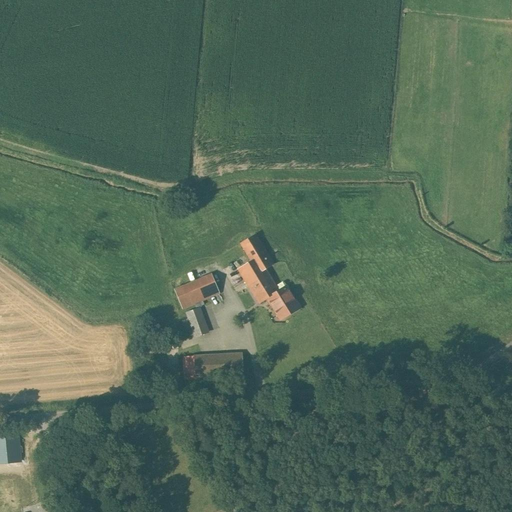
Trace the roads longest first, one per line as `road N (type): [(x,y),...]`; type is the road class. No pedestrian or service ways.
road 1 (unclassified): [(511,343),(465,376),(0,418)]
road 2 (track): [(465,376),(267,511)]
